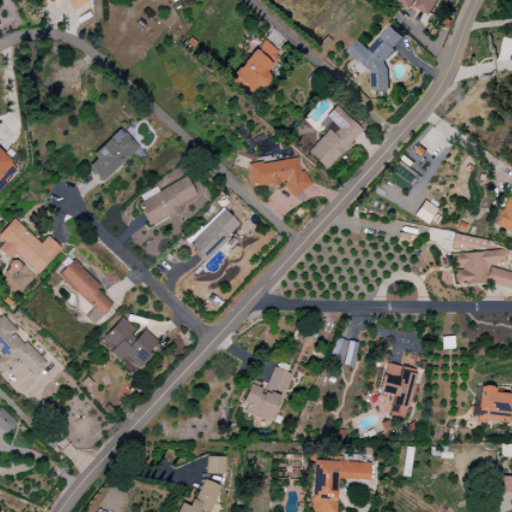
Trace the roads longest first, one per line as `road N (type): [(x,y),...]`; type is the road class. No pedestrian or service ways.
road 1 (residential): [(476,0),(448,72),(423,110),(60,511)]
road 2 (residential): [(0,44),(55,34),(82,45),(301,247)]
road 3 (residential): [(211,343),(64,197)]
road 4 (residential): [(398,139),(249,0)]
